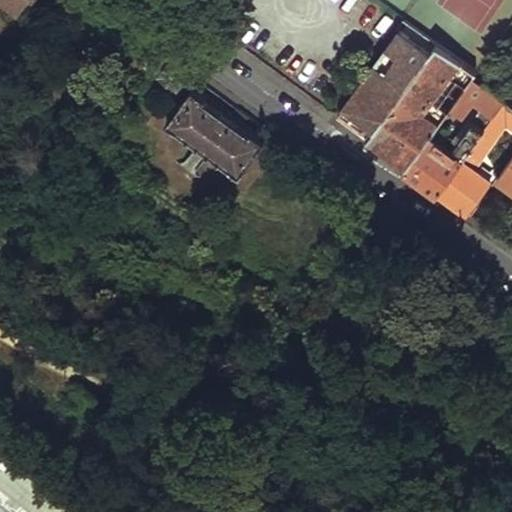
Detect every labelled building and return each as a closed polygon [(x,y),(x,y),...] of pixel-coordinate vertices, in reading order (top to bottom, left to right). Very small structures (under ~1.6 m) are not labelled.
[(28,0),(1,0),(19,13),(28,0)] [(400,28),(338,112),(374,137),(409,162),(429,133),(457,96),(473,74),(477,68),(438,41),(432,49),(410,32),(415,24),(404,16),(398,23),(400,28)] [(154,45),(141,61),(157,74),(170,57),(154,45)] [(170,57),(157,74),(177,88),(189,72),(170,57)] [(473,74),(457,96),(466,103),(470,97),(494,114),(506,98),(473,74)] [(193,85),(167,120),(240,174),(266,139),(251,128),(249,130),(206,98),(207,95),(193,85)] [(452,200),(467,211),(490,179),(474,165),(508,120),(511,122),(511,101),(506,98),(494,114),(484,128),(438,190),(452,200)] [(409,162),(405,166),(422,178),(438,190),(484,128),(474,120),(451,149),(429,133),(409,162)] [(511,155),(498,175),(511,184),(511,155)] [(192,244),(185,261),(202,266),(206,255),(192,244)] [(81,511),(63,499),(65,506),(60,511),(81,511)]
